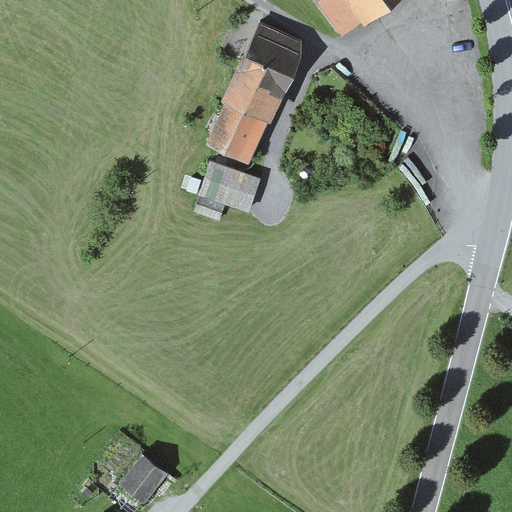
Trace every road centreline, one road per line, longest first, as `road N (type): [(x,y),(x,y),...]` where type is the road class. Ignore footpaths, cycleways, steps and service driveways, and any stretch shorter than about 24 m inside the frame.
road 1 (residential): [(491,250),(455,247),(430,257),(280,404)]
road 2 (tertiary): [(425,511),(491,250)]
road 3 (tertiary): [(491,250),(511,105),(493,0)]
road 4 (unclassified): [(280,404),(187,511)]
